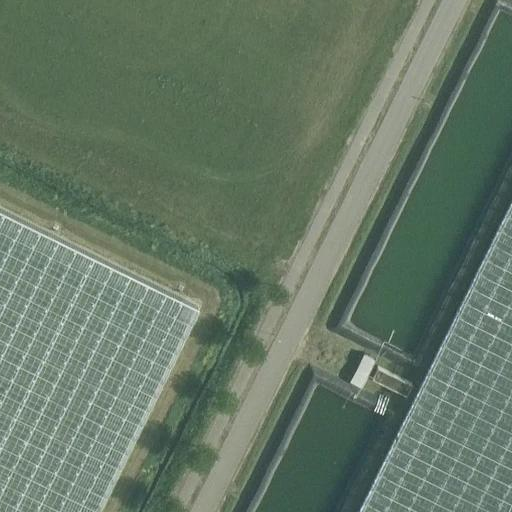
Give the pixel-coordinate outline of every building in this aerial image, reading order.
[(511,511),(511,199),(357,511),(511,511)] [(0,511),(95,511),(198,304),(0,206),(0,511)] [(381,379),(394,350),(381,344),(368,373),(381,379)] [(361,387),(375,359),(363,353),(350,381),(361,387)] [(394,359),(390,374),(419,383),(424,368),(394,359)]
